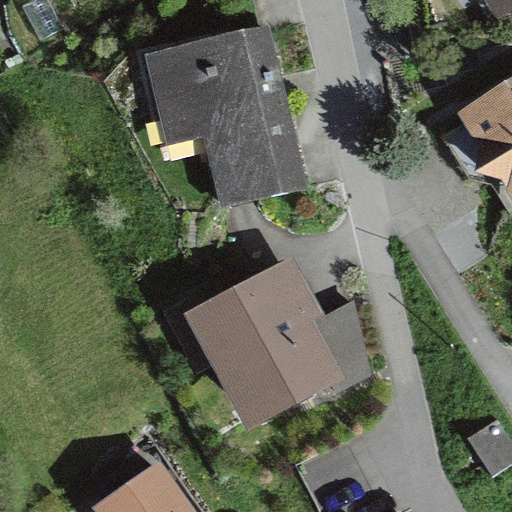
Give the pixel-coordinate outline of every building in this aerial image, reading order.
[(464,0),(406,0),(415,57),(472,48),(464,0)] [(266,30),(131,59),(151,149),(200,139),(215,210),(301,191),(266,30)] [(511,99),(459,136),(511,213),(511,99)] [(290,277),(205,319),(251,412),(327,374),(337,394),(368,374),(353,304),(312,322),(290,277)] [(189,511),(159,468),(101,508),(104,511),(189,511)] [(356,511),(398,511),(388,494),(356,511)]
